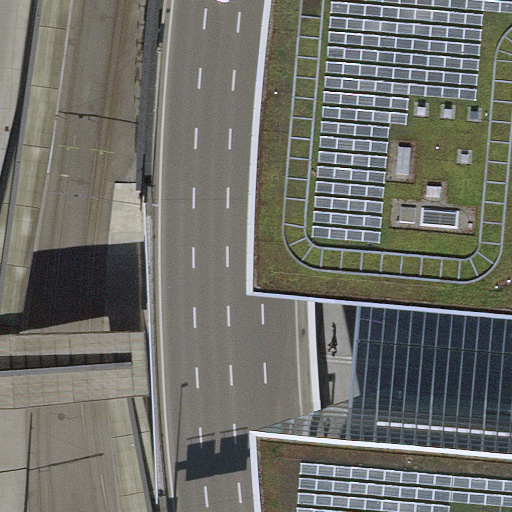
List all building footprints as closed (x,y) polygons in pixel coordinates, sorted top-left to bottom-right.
[(0,214),(0,327),(20,326),(56,109),(70,0),(36,0),(19,127),(0,214)] [(511,0),(383,0),(361,252),(511,265),(511,0)] [(511,265),(361,252),(360,319),(361,386),(419,391),(511,399),(511,265)] [(0,402),(18,401),(108,392),(143,388),(148,386),(146,321),(20,326),(0,327),(0,402)] [(511,511),(511,399),(419,391),(361,386),(364,430),(375,511),(374,511),(511,511)] [(143,388),(108,392),(122,511),(158,511),(152,423),(143,388)]
